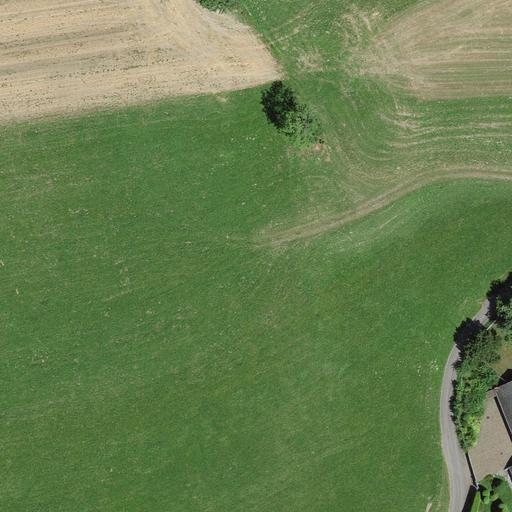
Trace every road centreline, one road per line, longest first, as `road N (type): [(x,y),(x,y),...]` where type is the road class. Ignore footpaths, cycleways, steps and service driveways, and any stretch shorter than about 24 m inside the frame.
road 1 (track): [(511,290),(470,331),(448,367),(457,511)]
road 2 (track): [(248,0),(355,205)]
road 3 (track): [(292,222),(465,167),(511,178)]
